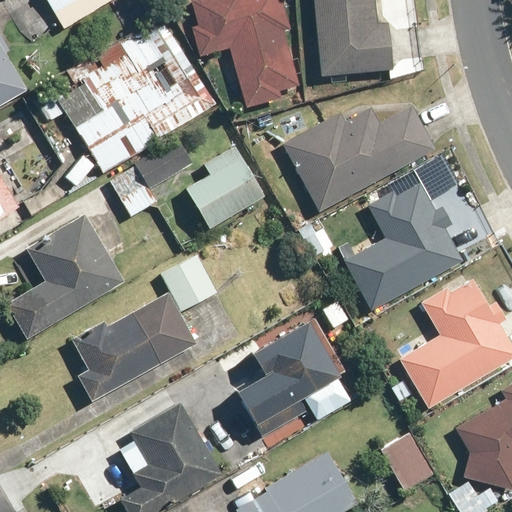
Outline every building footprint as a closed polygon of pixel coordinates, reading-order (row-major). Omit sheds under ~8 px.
[(43,0),(52,14),(75,0),(43,0)] [(279,33),(289,30),(281,3),(279,0),(192,0),(187,2),(195,28),(190,29),(198,57),(228,48),(245,108),(297,93),(279,33)] [(310,0),(318,78),(375,73),(390,71),(386,22),(370,24),(368,0),(310,0)] [(172,27),(51,95),(99,181),(221,113),(172,27)] [(0,50),(0,105),(24,90),(0,50)] [(432,149),(409,106),(377,123),(368,107),(343,121),(337,111),(278,143),(314,212),(432,149)] [(193,164),(178,139),(106,182),(128,217),(157,200),(151,190),(193,164)] [(235,154),(179,188),(206,232),(262,199),(235,154)] [(0,176),(0,218),(18,208),(0,176)] [(417,180),(364,206),(382,243),(340,263),(364,311),(462,263),(442,231),(447,225),(438,208),(431,209),(417,180)] [(39,282),(1,304),(22,339),(121,283),(102,250),(81,213),(19,248),(39,282)] [(317,218),(292,230),(306,259),(331,247),(317,218)] [(194,254),(154,274),(164,293),(65,345),(80,373),(72,376),(86,402),(197,344),(180,313),(216,294),(194,254)] [(466,273),(415,304),(434,335),(395,358),(426,409),(511,356),(511,348),(484,303),(466,273)] [(269,369),(236,389),(265,436),(315,406),(307,394),(347,370),(312,313),(256,346),(269,369)] [(467,454),(461,479),(511,491),(511,486),(511,380),(496,390),(501,399),(452,428),(467,454)] [(133,490),(114,500),(120,511),(152,511),(220,477),(206,451),(204,452),(178,403),(124,432),(142,465),(125,474),(133,490)] [(407,433),(374,450),(397,493),(430,476),(407,433)] [(342,511),(356,504),(325,451),(227,508),(229,511),(342,511)]
